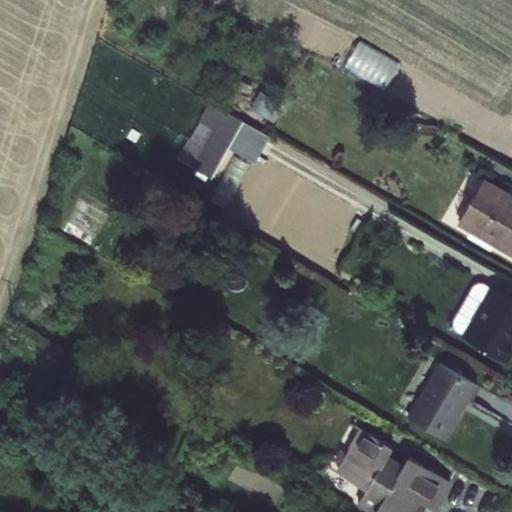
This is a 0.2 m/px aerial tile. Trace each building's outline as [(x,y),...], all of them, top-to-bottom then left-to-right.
[(251,117),(215,97),(207,113),(224,123),(202,162),(221,174),(251,117)] [(511,187),(497,179),(473,220),(511,241),(511,187)] [(511,286),(489,273),(462,320),(511,348),(511,286)] [(488,379),(450,357),(420,411),(458,434),(488,379)] [(400,440),(371,424),(359,446),(369,451),(355,474),(375,485),(367,499),(389,511),(428,511),(431,509),(419,503),(424,494),(442,505),(459,474),(418,451),(410,464),(393,454),(400,440)] [(53,469),(44,484),(90,511),(104,511),(110,502),(53,469)]
